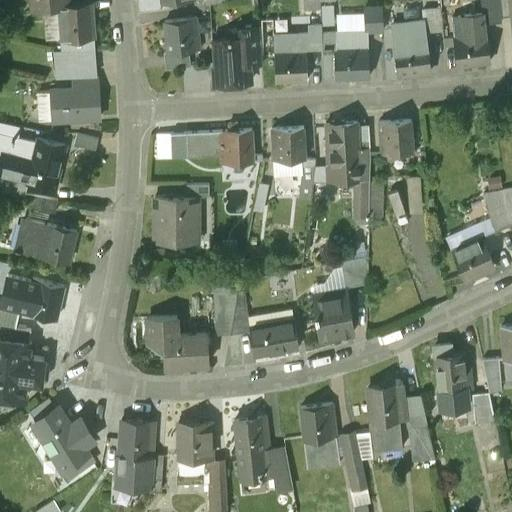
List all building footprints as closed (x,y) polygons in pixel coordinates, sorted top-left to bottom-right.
[(67,0),(29,0),(30,7),(57,4),(60,36),(92,33),(90,2),(67,4),(67,0)] [(302,0),(303,2),(318,1),(319,18),(334,17),(333,0),(302,0)] [(477,0),(479,11),(481,21),(496,19),(496,14),(494,0),(477,0)] [(508,0),(494,0),(496,14),(510,13),(508,0)] [(379,6),(361,7),(362,30),(363,30),(380,29),(379,6)] [(437,7),(418,9),(420,19),(421,19),(422,32),(439,30),(437,7)] [(479,11),(448,15),(454,64),(485,60),(481,21),(479,11)] [(196,14),(165,18),(168,48),(168,49),(188,47),(200,46),(196,14)] [(420,19),(389,23),(395,75),(427,71),(422,32),(421,19),(420,19)] [(259,24),(243,25),(244,35),(245,35),(246,49),(248,49),(248,61),(261,60),(259,24)] [(243,25),(230,26),(230,36),(210,38),(213,81),(249,79),(248,61),(248,49),(246,49),(245,35),(244,35),(243,25)] [(362,30),(320,32),(321,53),(334,52),(335,76),(365,75),(363,30),(362,30)] [(298,31),(267,32),(268,53),(274,53),(275,78),(306,77),(305,45),(299,45),(298,31)] [(188,47),(168,49),(168,48),(163,48),(165,66),(190,63),(188,47)] [(34,114),(43,115),(43,84),(34,84),(34,114)] [(99,86),(54,89),(56,119),(101,116),(99,86)] [(21,123),(0,118),(0,131),(18,135),(21,123)] [(406,118),(374,119),(375,134),(380,133),(380,149),(407,148),(406,118)] [(354,121),(321,123),(324,179),(356,177),(354,121)] [(300,124),(269,125),(271,172),(299,171),(302,170),(302,162),(300,124)] [(248,127),(217,129),(218,142),(222,141),(223,159),(250,157),(248,127)] [(201,129),(185,130),(186,154),(202,153),(201,129)] [(100,136),(78,130),(75,141),(97,147),(100,136)] [(31,140),(27,154),(4,148),(0,162),(0,166),(28,174),(28,175),(29,176),(55,182),(66,140),(38,133),(36,141),(31,140)] [(302,162),(302,170),(299,171),(299,178),(310,178),(311,162),(302,162)] [(28,174),(0,166),(0,184),(26,188),(29,176),(28,175),(28,174)] [(388,184),(389,207),(421,206),(419,170),(403,171),(404,183),(388,184)] [(209,194),(208,179),(182,180),(182,193),(197,192),(197,194),(209,194)] [(511,184),(499,188),(503,210),(508,222),(510,225),(511,224),(511,184)] [(499,188),(481,192),(492,229),(508,222),(503,210),(499,188)] [(60,193),(35,190),(32,202),(57,208),(60,193)] [(182,193),(154,193),(155,238),(197,237),(197,194),(197,192),(182,193)] [(77,226),(27,214),(19,245),(69,257),(77,226)] [(468,243),(452,250),(464,275),(492,263),(479,234),(467,239),(468,243)] [(364,253),(338,257),(342,283),(364,279),(364,253)] [(31,277),(8,272),(1,298),(20,303),(57,312),(65,281),(32,273),(31,277)] [(236,293),(230,327),(249,324),(249,319),(243,285),(237,286),(236,293)] [(343,288),(313,294),(315,308),(314,308),(314,313),(316,313),(319,332),(350,327),(343,288)] [(236,293),(212,295),(214,328),(230,327),(236,293)] [(1,298),(0,297),(0,318),(16,320),(20,303),(1,298)] [(176,309),(149,311),(151,348),(165,347),(165,356),(209,354),(208,327),(177,328),(176,309)] [(291,312),(249,319),(249,324),(253,347),(296,340),(291,312)] [(32,324),(0,319),(0,331),(30,335),(32,324)] [(511,319),(499,321),(504,372),(511,371),(511,319)] [(30,335),(0,331),(0,393),(14,396),(26,386),(28,373),(42,375),(45,350),(31,349),(32,336),(30,335)] [(466,345),(434,347),(438,398),(465,396),(464,368),(468,368),(466,345)] [(496,351),(480,351),(487,383),(499,380),(496,351)] [(381,376),(367,377),(371,410),(367,410),(370,439),(394,437),(391,408),(398,407),(396,389),(400,388),(398,371),(381,372),(381,376)] [(487,383),(471,385),(473,412),(493,410),(487,383)] [(331,393),(300,396),(304,428),(330,425),(328,406),(332,406),(331,393)] [(64,456),(87,441),(83,435),(93,428),(81,409),(70,416),(58,397),(35,412),(45,427),(42,429),(51,443),(54,441),(64,456)] [(265,406),(234,410),(241,467),(266,464),(263,439),(269,438),(265,406)] [(155,413),(121,410),(116,471),(150,474),(152,442),(153,442),(155,413)] [(210,412),(179,413),(180,444),(206,444),(206,426),(210,426),(210,412)] [(367,486),(354,418),(340,420),(353,488),(367,486)] [(368,438),(365,418),(356,420),(358,439),(368,438)] [(269,438),(263,439),(266,464),(275,463),(277,476),(293,474),(286,436),(269,438)] [(93,451),(87,441),(64,456),(60,458),(67,469),(93,451)] [(163,443),(153,442),(152,442),(150,474),(150,478),(161,479),(163,443)] [(227,498),(225,444),(203,445),(205,499),(227,498)]
